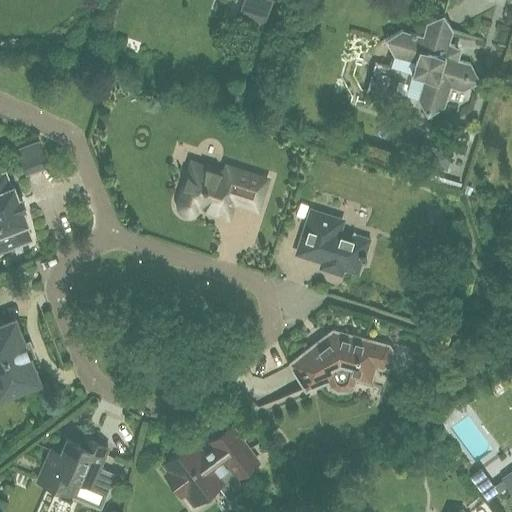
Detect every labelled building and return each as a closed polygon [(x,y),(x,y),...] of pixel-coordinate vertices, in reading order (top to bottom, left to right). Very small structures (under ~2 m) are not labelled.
[(243,0),(237,21),(262,29),(271,0),(243,0)] [(373,65),(364,94),(414,109),(418,97),(428,115),(445,105),(451,85),(464,89),(480,80),(469,63),(457,59),(461,47),(448,43),(452,30),(442,14),(426,23),(422,36),(401,29),(385,39),(395,55),(390,70),(373,65)] [(17,151),(26,175),(48,166),(39,142),(17,151)] [(446,170),(451,153),(435,148),(430,164),(446,170)] [(192,163),(179,201),(179,206),(181,211),(186,213),(191,214),(195,211),(198,207),(229,217),(233,205),(256,212),(267,180),(226,167),(224,173),(192,163)] [(0,174),(0,251),(31,240),(26,225),(28,224),(23,211),(25,210),(25,209),(22,210),(19,201),(21,200),(21,199),(19,200),(13,187),(11,188),(5,173),(0,174)] [(298,253),(321,260),(318,270),(343,278),(346,268),(357,272),(361,258),(365,259),(366,256),(365,256),(370,239),(355,234),(355,233),(354,232),(352,237),(333,230),(336,219),(311,211),(298,253)] [(490,283),(478,280),(475,291),(486,295),(490,283)] [(0,397),(40,383),(29,356),(26,357),(22,346),(25,345),(15,319),(0,325),(0,397)] [(375,365),(377,365),(383,365),(387,361),(389,356),(388,351),(385,347),(380,345),(333,332),(292,362),(307,388),(324,381),(327,389),(336,394),(345,394),(354,387),(357,378),(370,381),(375,365)] [(193,442),(164,464),(170,472),(165,475),(181,496),(185,493),(194,504),(219,485),(222,489),(230,500),(245,489),(237,478),(258,463),(231,426),(210,442),(212,445),(202,453),(193,442)] [(51,449),(38,481),(50,486),(49,487),(50,488),(51,486),(58,489),(58,491),(59,491),(59,490),(66,493),(72,478),(79,482),(92,487),(106,493),(114,474),(100,468),(108,447),(93,441),(89,449),(67,439),(61,454),(51,449)] [(511,471),(503,478),(511,490),(511,471)]
